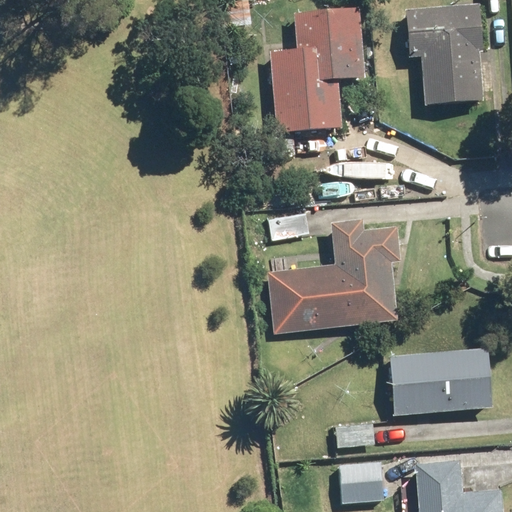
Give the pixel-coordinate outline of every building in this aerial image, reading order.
[(418,15),(427,103),(487,97),(478,9),(418,15)] [(273,52),(278,130),(344,126),(341,79),(370,76),(362,10),(294,18),(298,50),(273,52)] [(309,215),(268,216),(269,239),(310,238),(309,215)] [(396,323),(391,266),(393,266),(389,230),(336,235),(339,266),(274,272),(279,333),(396,323)] [(395,361),(401,422),(493,413),(487,352),(395,361)] [(377,425),(334,425),(335,452),(377,452),(377,425)] [(414,467),(417,496),(416,496),(417,511),(502,511),(500,487),(463,491),(460,462),(414,467)] [(337,468),(340,507),(382,503),(379,464),(337,468)]
